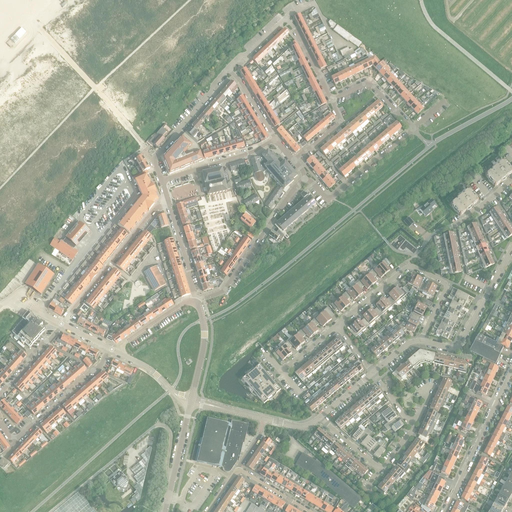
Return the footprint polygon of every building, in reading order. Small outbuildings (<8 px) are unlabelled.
[(62,0),(65,3),(62,6),(66,9),(74,0),(62,0)] [(311,14),(309,15),(310,18),(313,17),(318,14),(315,9),(311,14)] [(295,17),(298,24),(303,21),(306,20),(304,17),(302,18),(300,15),(295,17)] [(301,30),(307,28),(309,26),(306,20),(303,21),(298,24),(301,30)] [(26,32),(22,28),(11,39),(15,43),(26,32)] [(301,30),(304,37),(313,33),(311,30),(309,32),(307,28),(301,30)] [(284,29),(279,34),(283,39),(289,34),(284,29)] [(314,36),(313,33),(304,37),(308,43),(313,41),(311,38),(314,36)] [(328,33),(322,36),(324,40),(325,43),(331,40),(328,33)] [(279,34),(274,39),(278,44),(283,39),(279,34)] [(275,46),(278,44),(274,39),(268,44),(273,49),(272,49),(274,51),(277,48),(275,46)] [(331,40),(325,43),(327,46),(328,49),(334,46),(332,42),(331,40)] [(308,43),(311,50),(316,47),(319,46),(318,44),(317,42),(315,44),(313,41),(308,43)] [(270,51),(272,49),(273,49),(268,44),(263,49),(267,54),(268,54),(272,58),(273,57),(272,56),(273,55),(272,53),(270,51)] [(293,51),(295,54),(301,52),(297,45),(292,47),(292,48),(289,49),(290,53),(293,51)] [(319,46),(316,47),(311,50),(314,56),(320,54),(322,52),(319,46)] [(263,49),(258,54),(262,59),(267,54),(263,49)] [(295,54),(298,61),(304,58),(301,52),(295,54)] [(335,54),(332,56),(333,58),(335,62),(340,59),(340,58),(337,53),(335,54)] [(257,64),(262,59),(258,54),(253,59),(257,64)] [(314,56),(317,63),(323,60),(325,59),(324,56),(322,58),(320,54),(314,56)] [(276,61),(272,64),(273,65),(284,60),(287,59),(285,55),(282,57),(281,58),(280,57),(276,61)] [(367,57),(364,59),(368,68),(373,66),(375,69),(381,64),(374,57),(369,60),(367,57)] [(298,61),(301,67),(307,65),(304,58),(298,61)] [(364,59),(358,61),(363,70),(368,68),(364,59)] [(384,62),(386,60),(385,59),(382,61),(383,61),(381,64),(375,69),(379,73),(386,66),(384,64),(385,63),(384,62)] [(326,67),(323,60),(317,63),(321,69),(326,67)] [(358,61),(353,64),(358,73),(363,70),(358,61)] [(349,66),(350,68),(353,75),(358,73),(353,64),(349,66)] [(301,67),(305,74),(310,71),(307,65),(301,67)] [(272,66),(264,72),(269,77),(275,71),(272,66)] [(390,71),(386,66),(379,73),(383,77),(388,72),(390,71)] [(240,72),(244,78),(250,75),(248,71),(246,68),(240,72)] [(350,68),(345,71),(349,78),(353,75),(350,68)] [(313,78),(310,71),(305,74),(306,76),(308,80),(313,78)] [(345,71),(341,73),(340,73),(344,80),(349,78),(345,71)] [(383,77),(387,81),(394,74),(392,71),(391,72),(390,71),(388,72),(383,77)] [(336,75),(339,82),(344,80),(340,73),(336,75)] [(387,81),(390,85),(397,78),(398,78),(394,74),(387,81)] [(251,78),(250,75),(244,78),(248,84),(253,81),(255,80),(256,79),(254,76),(251,78)] [(277,75),(268,84),(269,86),(279,77),(277,75)] [(313,78),(308,80),(311,87),(317,84),(313,78)] [(398,78),(397,78),(390,85),(393,88),(399,83),(400,84),(402,82),(398,78)] [(232,81),(226,87),(230,91),(233,93),(238,87),(232,81)] [(248,84),(252,90),(257,87),(253,81),(248,84)] [(393,88),(397,92),(402,87),(400,84),(399,83),(393,88)] [(311,87),(313,90),(314,93),(320,91),(317,84),(311,87)] [(226,87),(220,94),(225,98),(230,91),(226,87)] [(259,90),(257,87),(252,90),(256,97),(261,93),(263,92),(261,88),(259,90)] [(397,92),(400,96),(406,90),(402,87),(397,92)] [(408,88),(406,90),(400,96),(404,99),(409,94),(408,92),(410,90),(408,88)] [(313,98),(316,97),(318,100),(323,97),(320,91),(314,93),(311,95),(313,98)] [(265,100),(261,93),(256,97),(259,103),(265,100)] [(226,99),(225,98),(220,94),(214,100),(221,106),(224,109),(226,107),(222,104),(226,99)] [(404,99),(407,103),(413,98),(409,94),(404,99)] [(235,102),(239,108),(241,107),(240,106),(246,102),(243,96),(236,100),(237,100),(235,102)] [(323,97),(318,100),(315,101),(318,107),(326,103),(323,97)] [(407,103),(410,107),(416,101),(413,98),(407,103)] [(217,110),(221,106),(214,100),(209,107),(219,116),(221,114),(217,110)] [(267,103),(265,100),(259,103),(263,109),(269,106),(268,105),(271,104),(269,101),(267,103)] [(416,102),(416,101),(410,107),(414,110),(422,103),(418,100),(416,102)] [(378,101),(374,104),(379,110),(383,107),(378,101)] [(242,114),(244,113),(244,112),(250,108),(246,102),(240,106),(241,107),(239,108),(242,114)] [(422,103),(414,110),(417,114),(423,109),(421,107),(424,105),(422,103)] [(374,104),(370,108),(375,113),(379,110),(374,104)] [(263,109),(267,115),(272,112),(269,106),(263,109)] [(217,119),(219,116),(209,107),(203,113),(208,117),(211,114),(217,119)] [(246,120),(248,119),(247,118),(254,114),(250,108),(244,112),(244,113),(246,116),(244,117),(246,120)] [(370,108),(366,111),(371,117),(375,113),(370,108)] [(366,111),(362,114),(367,120),(371,117),(366,111)] [(270,121),(271,121),(276,118),(274,115),(272,112),(267,115),(270,121)] [(329,112),(324,117),(329,123),(335,119),(329,112)] [(209,119),(208,117),(203,113),(197,120),(202,124),(205,120),(207,122),(209,119)] [(248,123),(249,125),(257,120),(254,114),(247,118),(248,119),(250,122),(248,123)] [(362,114),(358,117),(364,123),(367,120),(362,114)] [(358,117),(355,121),(360,126),(362,129),(366,126),(364,123),(358,117)] [(280,124),(276,118),(271,121),(275,128),(280,124)] [(320,123),(324,128),(327,125),(328,124),(329,123),(325,118),(322,121),(320,123)] [(192,127),(196,130),(202,124),(197,120),(191,126),(192,127)] [(249,134),(255,130),(255,129),(261,126),(257,120),(249,125),(249,126),(251,129),(247,131),(249,134)] [(318,121),(312,126),(318,133),(324,128),(320,123),(318,121)] [(360,127),(360,126),(355,121),(351,124),(357,131),(358,132),(362,129),(360,127)] [(396,122),(392,125),(397,131),(401,128),(396,122)] [(355,133),(357,131),(351,124),(347,127),(354,135),(355,137),(357,135),(355,133)] [(389,128),(388,129),(394,135),(397,131),(392,125),(389,128)] [(254,135),(255,137),(264,132),(261,126),(255,129),(255,130),(257,133),(254,135)] [(307,130),(309,133),(313,137),(316,134),(318,133),(312,126),(310,128),(307,130)] [(153,144),(157,148),(158,148),(165,139),(162,136),(167,131),(164,128),(162,127),(156,134),(158,136),(155,139),(153,137),(149,141),(153,144)] [(198,133),(196,130),(192,127),(187,132),(188,133),(187,134),(192,139),(196,135),(199,137),(201,135),(198,133)] [(277,131),(281,137),(286,133),(281,127),(277,131)] [(350,138),(354,135),(347,127),(343,130),(350,138)] [(388,129),(385,132),(390,138),(394,135),(388,129)] [(301,135),(303,137),(307,142),(311,139),(312,138),(313,137),(309,133),(307,130),(304,133),(301,135)] [(348,140),(350,138),(343,130),(339,134),(345,140),(347,138),(348,140)] [(286,142),(293,136),(292,135),(291,133),(288,131),(286,133),(281,137),(286,142)] [(381,135),(386,141),(390,138),(385,132),(383,133),(381,131),(379,133),(381,135)] [(264,132),(255,137),(256,139),(259,137),(262,141),(268,138),(264,132)] [(346,141),(345,140),(339,134),(336,137),(342,144),(346,141)] [(381,135),(377,138),(382,144),(386,141),(381,135)] [(164,157),(163,158),(169,174),(199,162),(203,160),(204,160),(203,158),(200,151),(186,157),(183,154),(192,145),(182,136),(164,157)] [(295,139),(293,137),(293,136),(286,142),(291,148),(297,143),(294,140),(295,139)] [(342,145),(342,144),(336,137),(332,140),(337,146),(339,144),(341,146),(342,145)] [(377,138),(373,142),(378,148),(382,144),(377,138)] [(234,140),(234,142),(236,141),(238,149),(245,147),(242,139),(238,141),(237,139),(234,140)] [(339,148),(337,146),(332,140),(328,143),(333,149),(335,148),(337,150),(339,148)] [(229,144),(231,151),(238,149),(236,141),(234,142),(231,143),(230,141),(227,142),(228,144),(229,144)] [(227,142),(220,144),(221,146),(222,146),(225,153),(231,151),(229,144),(228,144),(227,142)] [(299,145),(297,143),(291,148),(295,153),(307,144),(305,142),(302,144),(301,146),(300,144),(299,145)] [(373,142),(369,145),(374,151),(378,148),(373,142)] [(328,143),(324,146),(329,153),(333,149),(328,143)] [(214,146),(214,148),(216,148),(218,155),(225,153),(222,146),(221,146),(220,144),(214,146)] [(364,146),(366,148),(371,154),(374,151),(369,145),(368,146),(366,144),(364,146)] [(205,159),(211,157),(208,146),(206,147),(207,150),(202,152),(205,159)] [(210,146),(208,146),(211,157),(218,155),(216,148),(214,148),(211,149),(210,146)] [(329,153),(324,146),(320,150),(325,156),(327,154),(329,157),(331,155),(329,153)] [(366,148),(362,151),(367,157),(371,154),(366,148)] [(257,157),(251,159),(255,173),(256,179),(257,181),(258,182),(260,182),(261,182),(263,181),(264,179),(262,173),(267,169),(280,184),(278,186),(284,189),(294,181),(293,180),(297,176),(279,155),(277,157),(273,151),(270,154),(268,151),(262,156),(257,157)] [(362,151),(358,155),(363,160),(367,157),(362,151)] [(134,165),(136,167),(146,162),(142,155),(133,161),(131,156),(124,160),(127,166),(130,165),(131,167),(134,165)] [(358,155),(354,158),(359,164),(363,160),(358,155)] [(306,162),(310,166),(316,161),(312,157),(306,162)] [(354,158),(350,161),(355,167),(359,164),(354,158)] [(244,160),(237,162),(239,169),(246,167),(246,166),(244,160)] [(511,173),(511,172),(511,170),(510,167),(509,169),(506,165),(507,164),(505,162),(503,160),(502,161),(487,174),(485,175),(486,177),(488,179),(489,178),(493,182),(491,183),(493,185),(495,187),(496,185),(496,186),(503,180),(502,179),(504,177),(505,178),(511,173)] [(310,166),(313,169),(319,164),(316,161),(310,166)] [(350,161),(347,164),(352,170),(355,167),(350,161)] [(133,180),(142,177),(142,176),(149,174),(147,170),(150,169),(146,162),(136,167),(140,174),(132,177),(133,180)] [(231,171),(239,169),(237,162),(229,165),(231,171)] [(313,169),(316,173),(322,168),(319,164),(313,169)] [(347,164),(343,167),(348,173),(352,170),(347,164)] [(222,169),(222,168),(221,168),(221,167),(220,167),(220,168),(217,169),(217,168),(216,168),(217,169),(214,170),(214,169),(213,169),(213,170),(211,170),(210,170),(208,171),(208,170),(207,170),(207,171),(205,172),(205,171),(204,171),(204,172),(202,172),(206,188),(204,188),(205,192),(206,192),(206,193),(207,192),(208,195),(209,195),(210,195),(210,194),(213,194),(213,195),(214,194),(213,194),(215,193),(216,194),(217,194),(217,193),(219,192),(219,193),(220,193),(220,192),(222,192),(223,192),(223,191),(225,191),(226,192),(227,191),(226,191),(228,190),(227,189),(231,188),(227,168),(222,169)] [(344,177),(348,173),(343,167),(339,171),(344,177)] [(316,173),(319,177),(325,172),(322,168),(316,173)] [(319,177),(323,181),(329,176),(325,172),(319,177)] [(145,197),(133,211),(130,209),(127,212),(130,215),(120,226),(118,224),(118,225),(129,234),(148,212),(155,204),(155,203),(159,199),(156,193),(157,193),(153,184),(152,184),(148,175),(135,181),(138,180),(145,197)] [(323,181),(326,185),(332,180),(329,176),(323,181)] [(250,180),(243,182),(245,189),(252,186),(250,180)] [(335,184),(332,180),(326,185),(329,189),(335,184)] [(238,191),(245,189),(243,182),(236,185),(238,191)] [(278,186),(275,191),(280,195),(283,191),(283,190),(284,189),(278,186)] [(452,203),(450,205),(452,206),(454,208),(455,207),(458,211),(457,212),(458,214),(460,216),(462,215),(468,209),(467,208),(469,206),(470,208),(477,202),(478,201),(477,199),(475,197),(474,198),(471,194),(472,193),(470,191),(469,189),(467,191),(467,190),(452,203)] [(275,191),(270,198),(275,202),(280,195),(275,191)] [(310,195),(308,193),(306,195),(303,192),(301,194),(304,198),(306,200),(304,201),(310,208),(316,203),(310,196),(308,198),(307,197),(310,195)] [(256,194),(250,198),(253,204),(259,200),(256,194)] [(184,203),(176,205),(178,212),(186,210),(186,209),(188,209),(190,208),(199,205),(196,197),(193,198),(183,202),(184,203)] [(247,207),(253,204),(250,198),(244,202),(247,207)] [(270,198),(265,205),(271,209),(275,202),(270,198)] [(435,204),(432,200),(420,209),(426,216),(433,210),(431,208),(435,204)] [(304,201),(299,206),(305,212),(310,208),(304,201)] [(299,206),(294,210),(300,217),(305,212),(299,206)] [(489,212),(491,216),(500,211),(497,207),(489,212)] [(178,212),(181,219),(188,216),(186,210),(178,212)] [(294,210),(288,215),(294,222),(300,217),(294,210)] [(491,216),(494,220),(502,215),(500,211),(491,216)] [(251,228),(256,222),(252,219),(253,218),(251,217),(250,218),(246,214),(244,216),(241,213),(238,217),(251,228)] [(156,226),(159,222),(161,228),(168,225),(165,214),(158,217),(153,222),(156,226)] [(288,215),(283,219),(289,226),(294,222),(288,215)] [(494,220),(496,224),(505,218),(502,215),(494,220)] [(189,219),(188,216),(181,219),(183,226),(190,223),(192,223),(191,218),(189,219)] [(413,223),(409,217),(404,221),(409,227),(413,223)] [(496,224),(499,228),(507,222),(505,218),(496,224)] [(276,226),(279,230),(279,231),(281,233),(284,236),(285,237),(286,238),(286,239),(287,239),(289,237),(288,236),(283,231),(289,226),(283,219),(278,224),(276,226)] [(89,231),(79,222),(61,242),(55,237),(50,245),(72,260),(78,252),(74,249),(76,246),(77,246),(89,231)] [(499,228),(501,231),(510,226),(507,222),(499,228)] [(467,227),(468,231),(478,227),(476,223),(467,227)] [(153,231),(156,229),(151,225),(146,231),(150,234),(153,231)] [(183,228),(186,235),(193,233),(190,226),(183,228)] [(501,231),(504,235),(511,229),(510,226),(501,231)] [(480,231),(478,227),(468,231),(470,235),(480,231)] [(120,229),(117,233),(124,239),(127,235),(120,229)] [(504,241),(506,239),(511,235),(511,229),(504,235),(501,237),(504,241)] [(272,231),(269,235),(275,240),(276,241),(277,239),(278,238),(281,240),(284,236),(281,233),(279,231),(279,230),(276,233),(272,231)] [(141,235),(148,241),(151,237),(144,231),(141,235)] [(481,235),(480,231),(470,235),(472,239),(481,235)] [(186,235),(188,243),(195,240),(197,240),(195,232),(193,233),(186,235)] [(117,233),(114,236),(121,242),(124,239),(117,233)] [(145,245),(148,241),(141,235),(138,239),(145,245)] [(483,239),(481,235),(472,239),(469,240),(471,245),(483,239)] [(114,236),(111,240),(118,246),(121,242),(114,236)] [(245,237),(241,243),(247,247),(251,241),(245,237)] [(142,248),(145,245),(138,239),(135,242),(142,248)] [(414,253),(417,249),(404,239),(402,242),(400,240),(397,244),(395,242),(393,245),(398,249),(400,247),(405,251),(407,248),(414,253)] [(485,244),(483,239),(471,245),(473,249),(485,244)] [(118,246),(111,240),(108,244),(115,250),(118,246)] [(197,248),(195,240),(188,243),(190,250),(197,248)] [(132,246),(139,252),(142,248),(135,242),(132,246)] [(241,243),(237,248),(243,252),(247,247),(241,243)] [(108,244),(105,248),(112,254),(115,250),(108,244)] [(487,248),(485,244),(473,249),(475,253),(478,252),(487,248)] [(129,250),(136,256),(139,252),(132,246),(129,250)] [(112,254),(105,248),(102,251),(109,257),(112,254)] [(228,250),(230,252),(230,253),(232,254),(233,254),(239,258),(243,252),(237,248),(235,252),(232,250),(231,251),(229,249),(228,250)] [(489,252),(487,248),(478,252),(479,256),(489,252)] [(191,252),(193,259),(201,256),(200,253),(202,252),(201,249),(191,252)] [(133,260),(136,256),(129,250),(125,254),(133,260)] [(99,255),(106,261),(109,257),(102,251),(99,255)] [(490,256),(489,252),(479,256),(481,260),(490,256)] [(122,257),(130,263),(133,260),(125,254),(122,257)] [(209,254),(201,256),(193,259),(195,265),(203,263),(202,258),(205,257),(205,258),(209,257),(209,254)] [(226,259),(229,260),(235,264),(239,258),(233,254),(232,254),(230,257),(229,256),(226,259)] [(103,265),(106,261),(99,255),(95,259),(103,265)] [(492,260),(490,256),(481,260),(483,264),(492,260)] [(127,267),(130,263),(122,257),(119,261),(127,267)] [(229,260),(225,266),(231,270),(235,264),(229,260)] [(383,263),(379,267),(385,274),(390,271),(387,267),(389,265),(384,260),(382,262),(383,263)] [(494,264),(492,260),(483,264),(485,268),(494,264)] [(92,265),(99,271),(102,267),(95,261),(92,265)] [(124,271),(127,267),(119,261),(116,265),(124,271)] [(204,267),(203,263),(195,265),(197,272),(211,268),(215,266),(215,264),(207,266),(204,267)] [(38,265),(25,284),(41,294),(54,275),(38,265)] [(89,269),(96,275),(99,271),(92,265),(89,269)] [(152,267),(148,268),(149,270),(144,272),(155,291),(166,284),(161,276),(163,275),(160,265),(156,266),(152,268),(152,267)] [(226,276),(231,270),(225,266),(221,271),(226,276)] [(373,269),(371,271),(375,276),(378,275),(381,278),(385,274),(379,267),(374,270),(373,269)] [(212,270),(211,268),(197,272),(199,278),(207,276),(206,272),(209,271),(212,270)] [(93,278),(96,275),(89,269),(86,272),(93,278)] [(110,273),(118,279),(121,275),(113,269),(110,273)] [(364,275),(364,277),(365,278),(372,286),(376,282),(373,278),(375,276),(371,271),(369,273),(367,273),(364,275)] [(83,276),(90,282),(93,278),(86,272),(83,276)] [(110,273),(107,276),(115,282),(118,279),(110,273)] [(407,283),(412,286),(417,277),(412,274),(407,283)] [(210,275),(207,276),(199,278),(201,285),(215,281),(214,278),(211,279),(210,275)] [(87,286),(90,282),(83,276),(80,280),(87,286)] [(115,282),(107,276),(104,280),(112,286),(115,282)] [(360,280),(357,282),(362,288),(364,286),(367,289),(372,286),(365,278),(364,277),(362,276),(359,279),(360,280)] [(416,289),(419,291),(423,284),(420,283),(422,280),(417,277),(412,286),(417,288),(416,289)] [(84,289),(87,286),(80,280),(77,283),(84,289)] [(104,280),(101,284),(109,290),(112,286),(104,280)] [(216,283),(215,281),(201,285),(203,292),(213,288),(212,284),(216,283)] [(356,286),(352,289),(359,297),(363,293),(360,289),(362,288),(357,282),(355,284),(356,286)] [(426,296),(427,293),(432,285),(427,282),(425,286),(423,284),(419,291),(422,292),(422,293),(422,294),(423,294),(426,296)] [(77,283),(74,287),(81,293),(84,289),(77,283)] [(105,293),(109,290),(101,284),(98,287),(105,293)] [(437,287),(432,285),(427,293),(432,296),(437,287)] [(81,293),(74,287),(71,291),(78,297),(81,293)] [(95,291),(102,297),(105,293),(98,287),(95,291)] [(397,287),(393,291),(400,300),(407,294),(402,289),(400,290),(397,287)] [(347,291),(344,293),(349,299),(351,297),(354,301),(359,297),(352,289),(348,293),(347,291)] [(454,297),(452,301),(458,304),(463,293),(457,290),(456,294),(452,291),(450,295),(454,297)] [(78,297),(71,291),(68,295),(75,301),(78,297)] [(99,301),(102,297),(95,291),(92,295),(99,301)] [(391,298),(389,299),(394,305),(400,300),(393,291),(389,294),(391,298)] [(343,297),(339,300),(345,308),(350,304),(347,301),(349,299),(344,293),(342,295),(343,297)] [(469,296),(463,293),(458,304),(463,307),(465,303),(470,305),(471,302),(467,299),(469,296)] [(75,301),(68,295),(64,299),(72,305),(75,301)] [(96,305),(99,301),(92,295),(89,299),(96,305)] [(165,299),(162,301),(167,309),(174,304),(169,298),(166,300),(165,299)] [(384,298),(380,302),(387,310),(394,305),(389,299),(387,301),(384,298)] [(96,305),(89,299),(86,303),(93,309),(96,305)] [(48,308),(54,312),(58,306),(59,303),(53,300),(52,302),(48,308)] [(341,312),(345,308),(339,300),(335,304),(333,302),(331,305),(335,310),(338,308),(341,312)] [(424,303),(423,302),(418,300),(416,303),(417,304),(415,308),(424,313),(426,308),(423,306),(424,303)] [(155,306),(156,307),(160,313),(167,309),(162,301),(158,304),(155,306)] [(448,308),(446,312),(452,315),(458,304),(452,301),(450,304),(446,302),(444,306),(448,308)] [(378,308),(376,310),(381,316),(387,310),(380,302),(376,305),(378,308)] [(76,324),(83,327),(86,321),(84,320),(85,317),(80,315),(82,312),(84,314),(89,308),(84,304),(80,310),(79,310),(76,314),(80,317),(76,324)] [(462,310),(463,307),(458,304),(452,315),(458,318),(460,314),(464,316),(466,312),(462,310)] [(64,310),(58,306),(54,312),(61,316),(64,310)] [(152,308),(149,310),(154,318),(160,313),(156,307),(152,309),(152,308)] [(327,307),(319,314),(327,323),(331,320),(330,318),(334,315),(327,307)] [(421,318),(424,313),(415,308),(414,307),(414,308),(413,308),(412,309),(412,310),(411,311),(411,312),(410,315),(416,318),(418,316),(421,318)] [(142,315),(143,315),(148,322),(154,318),(149,310),(148,309),(145,312),(142,315)] [(371,309),(367,312),(374,321),(381,316),(376,310),(374,312),(371,309)] [(16,335),(17,336),(19,338),(22,341),(21,341),(24,344),(25,343),(30,347),(37,339),(45,330),(43,328),(46,325),(47,325),(42,321),(43,322),(41,323),(39,321),(40,321),(31,313),(31,314),(28,311),(22,318),(24,319),(12,332),(16,335)] [(365,319),(363,321),(368,327),(374,321),(367,312),(363,316),(365,319)] [(443,319),(441,323),(447,326),(452,315),(446,312),(445,315),(441,313),(439,316),(443,319)] [(323,327),(327,323),(319,314),(313,320),(317,325),(319,323),(323,327)] [(136,319),(137,320),(141,327),(148,322),(143,315),(140,318),(139,317),(136,319)] [(415,321),(416,318),(410,315),(406,322),(416,328),(419,323),(415,321)] [(456,321),(458,318),(452,315),(447,326),(452,328),(454,324),(459,327),(461,323),(456,321)] [(86,321),(83,327),(90,331),(93,324),(90,323),(91,321),(88,319),(86,321)] [(128,322),(129,323),(135,331),(141,327),(137,320),(133,322),(133,321),(132,322),(131,320),(128,322)] [(315,327),(317,325),(313,320),(306,325),(314,334),(318,331),(315,327)] [(359,320),(354,323),(362,332),(368,327),(363,321),(361,323),(359,320)] [(414,333),(416,328),(406,322),(404,327),(401,325),(399,326),(404,332),(407,329),(414,333)] [(485,330),(488,326),(485,324),(485,323),(483,322),(480,328),(485,330)] [(511,325),(506,322),(503,327),(511,331),(511,325)] [(123,328),(124,329),(128,335),(135,331),(129,323),(126,325),(127,325),(123,328)] [(355,337),(362,332),(354,323),(350,327),(353,330),(350,332),(355,337)] [(439,335),(441,336),(447,326),(441,323),(439,326),(435,324),(433,327),(438,329),(435,333),(436,334),(439,335)] [(90,331),(96,334),(99,328),(93,324),(90,331)] [(104,335),(105,336),(109,329),(101,325),(99,328),(96,334),(103,337),(104,335)] [(309,338),(314,334),(306,325),(299,331),(304,337),(306,335),(309,338)] [(392,328),(394,330),(400,337),(404,334),(398,327),(396,325),(392,328)] [(451,332),(452,328),(447,326),(441,336),(447,339),(449,335),(453,337),(455,334),(451,332)] [(501,332),(503,333),(511,337),(511,331),(503,327),(501,332)] [(117,332),(118,333),(122,340),(128,335),(124,329),(121,331),(120,330),(117,332)] [(394,330),(390,334),(396,341),(400,337),(394,330)] [(302,338),(304,337),(299,331),(293,337),(300,346),(305,342),(302,338)] [(116,344),(122,340),(118,333),(115,335),(114,334),(111,337),(108,335),(106,339),(116,344)] [(511,337),(503,333),(501,338),(511,343),(511,340),(511,337)] [(63,342),(67,344),(70,337),(64,334),(61,340),(63,342)] [(390,334),(386,337),(392,344),(396,341),(390,334)] [(495,342),(479,334),(470,351),(496,364),(504,346),(498,344),(498,343),(495,342)] [(67,344),(74,347),(77,340),(70,337),(67,344)] [(296,349),(300,346),(293,337),(286,342),(291,348),(293,346),(296,349)] [(386,337),(382,340),(388,347),(392,344),(386,337)] [(508,349),(511,343),(501,338),(500,339),(498,337),(495,342),(498,343),(498,344),(504,346),(508,349)] [(334,339),(331,341),(339,350),(340,350),(341,351),(342,351),(345,349),(345,348),(344,346),(343,345),(345,343),(342,339),(340,341),(337,338),(335,339),(334,339)] [(74,347),(80,350),(83,344),(77,340),(74,347)] [(382,340),(379,343),(384,350),(388,347),(382,340)] [(329,345),(328,346),(334,354),(339,350),(331,341),(328,344),(329,345)] [(289,350),(291,348),(286,342),(279,348),(287,357),(292,353),(289,350)] [(379,343),(375,347),(380,354),(384,350),(379,343)] [(86,353),(87,353),(90,347),(83,344),(80,350),(82,351),(81,354),(84,356),(86,353)] [(50,346),(46,351),(52,357),(53,356),(57,352),(50,346)] [(325,346),(322,349),(330,358),(334,354),(328,346),(326,347),(325,346)] [(99,352),(90,347),(87,353),(95,358),(99,352)] [(376,357),(380,354),(375,347),(371,350),(376,357)] [(283,361),(287,357),(279,348),(273,353),(277,359),(280,357),(283,361)] [(320,352),(318,354),(325,362),(330,358),(322,349),(319,352),(320,352)] [(14,351),(13,353),(22,361),(26,356),(21,351),(18,355),(14,351)] [(55,358),(53,356),(52,357),(46,351),(41,356),(48,362),(49,361),(51,358),(54,360),(55,358)] [(420,351),(407,361),(407,362),(413,368),(415,366),(416,367),(419,364),(425,363),(430,364),(430,363),(433,364),(434,363),(436,355),(420,351)] [(9,359),(10,360),(17,366),(22,361),(13,353),(12,354),(14,356),(11,358),(10,357),(9,359)] [(316,354),(313,357),(321,366),(325,362),(318,354),(317,355),(316,354)] [(51,363),(49,361),(48,362),(41,356),(37,361),(43,367),(44,366),(47,363),(49,365),(51,363)] [(311,360),(309,361),(316,370),(321,366),(313,357),(310,359),(311,360)] [(0,362),(6,367),(7,366),(13,371),(17,366),(10,360),(9,362),(4,358),(3,360),(2,359),(0,362)] [(88,367),(92,364),(87,358),(83,361),(88,367)] [(110,365),(117,369),(120,363),(114,359),(110,365)] [(46,368),(44,366),(43,367),(37,361),(32,366),(39,372),(40,371),(42,368),(45,370),(46,368)] [(307,362),(304,364),(312,374),(316,370),(309,361),(308,363),(307,362)] [(458,369),(457,371),(466,373),(468,364),(465,363),(465,362),(460,361),(458,369)] [(357,362),(353,365),(359,372),(363,369),(357,362)] [(407,362),(403,365),(409,371),(413,368),(407,362)] [(120,363),(117,369),(119,370),(124,372),(127,366),(120,363)] [(489,363),(487,369),(496,373),(496,372),(497,373),(498,370),(497,370),(499,367),(489,363)] [(76,366),(73,368),(75,369),(76,368),(81,374),(86,369),(81,364),(77,367),(76,366)] [(242,379),(264,404),(268,400),(267,399),(275,392),(276,394),(281,390),(259,364),(255,368),(256,369),(248,376),(247,375),(242,379)] [(301,368),(300,369),(307,377),(312,374),(304,364),(301,367),(301,368)] [(353,365),(349,368),(355,375),(359,372),(353,365)] [(403,365),(399,368),(405,375),(409,371),(403,365)] [(4,370),(2,368),(1,370),(8,376),(13,371),(7,366),(6,367),(4,370)] [(42,373),(40,371),(39,372),(32,366),(28,371),(34,377),(35,376),(38,373),(40,375),(42,373)] [(134,369),(127,366),(123,374),(127,376),(125,382),(130,384),(135,374),(132,373),(134,369)] [(71,370),(68,372),(70,374),(71,373),(76,379),(81,374),(76,368),(75,369),(72,371),(71,370)] [(349,368),(345,372),(351,379),(355,375),(349,368)] [(398,374),(395,377),(399,382),(402,379),(401,378),(405,375),(399,368),(395,371),(398,374)] [(302,381),(307,377),(300,369),(299,370),(298,369),(294,372),(302,381)] [(487,369),(484,374),(493,379),(496,373),(487,369)] [(0,370),(0,378),(3,382),(8,376),(1,370),(0,370)] [(343,370),(339,373),(347,382),(351,379),(345,372),(343,370)] [(28,371),(24,376),(30,382),(31,381),(33,383),(37,378),(35,376),(34,377),(28,371)] [(103,371),(98,375),(103,382),(105,384),(111,378),(108,377),(103,371)] [(66,374),(63,376),(64,378),(65,377),(70,383),(76,379),(71,373),(70,374),(67,376),(66,374)] [(335,376),(337,378),(343,385),(347,382),(339,373),(335,376)] [(485,378),(484,381),(491,384),(493,379),(484,374),(483,377),(485,378)] [(98,375),(93,380),(98,386),(103,382),(98,375)] [(24,376),(19,381),(25,387),(26,386),(29,383),(31,385),(32,384),(33,383),(31,381),(30,382),(24,376)] [(60,379),(58,381),(59,383),(60,382),(65,387),(70,383),(65,377),(64,378),(62,381),(60,379)] [(337,378),(333,382),(339,388),(343,385),(337,378)] [(440,381),(439,382),(449,387),(452,382),(444,378),(442,382),(440,381)] [(93,380),(88,384),(93,390),(98,386),(93,380)] [(328,383),(329,385),(335,392),(339,388),(333,382),(332,380),(328,383)] [(482,384),(481,386),(488,390),(491,384),(484,381),(482,380),(480,383),(482,384)] [(19,381),(15,386),(16,387),(21,392),(25,388),(27,390),(29,388),(26,386),(25,387),(19,381)] [(55,383),(52,386),(54,387),(55,387),(60,392),(62,391),(65,387),(60,382),(59,383),(57,385),(55,383)] [(440,385),(439,388),(447,392),(449,387),(439,382),(438,384),(440,385)] [(88,384),(82,389),(88,395),(93,390),(88,384)] [(329,385),(325,388),(331,395),(335,392),(329,385)] [(320,389),(322,391),(327,398),(331,395),(325,388),(324,386),(320,389)] [(487,393),(488,390),(481,386),(478,392),(477,392),(476,394),(482,397),(483,394),(486,396),(486,395),(487,393)] [(50,388),(47,390),(49,392),(50,391),(55,397),(56,395),(60,392),(55,387),(54,387),(51,390),(50,388)] [(376,387),(372,391),(378,398),(382,394),(376,387)] [(435,390),(434,392),(445,397),(445,396),(447,398),(449,393),(447,392),(439,388),(437,391),(435,390)] [(85,397),(88,395),(82,389),(77,393),(83,399),(84,401),(87,399),(85,397)] [(45,392),(42,395),(43,396),(44,396),(49,401),(51,400),(55,397),(50,391),(49,392),(46,394),(45,392)] [(322,391),(318,395),(323,402),(327,398),(322,391)] [(380,400),(378,398),(372,391),(368,394),(376,403),(380,400)] [(436,395),(434,398),(443,402),(445,397),(434,392),(434,394),(436,395)] [(78,404),(83,399),(77,393),(72,397),(78,404)] [(372,407),(376,403),(368,394),(364,398),(370,405),(370,404),(372,407)] [(318,395),(314,398),(320,405),(323,402),(318,395)] [(39,397),(37,399),(38,401),(39,400),(44,406),(46,404),(49,401),(44,396),(43,396),(41,399),(39,397)] [(75,406),(78,404),(72,397),(67,402),(73,408),(74,410),(77,408),(75,406)] [(0,406),(3,410),(9,404),(13,401),(10,398),(7,402),(4,399),(0,403),(0,406)] [(314,398),(310,401),(316,408),(320,405),(314,398)] [(364,398),(360,401),(365,408),(367,410),(372,407),(370,405),(364,398)] [(431,400),(430,402),(440,407),(443,402),(434,398),(433,401),(431,400)] [(475,399),(472,405),(480,409),(482,403),(479,401),(476,400),(475,399)] [(34,401),(31,404),(33,406),(34,405),(39,410),(41,409),(44,406),(39,400),(38,401),(36,403),(34,401)] [(312,412),(316,408),(310,401),(306,405),(312,412)] [(360,401),(356,405),(361,411),(365,408),(360,401)] [(68,412),(73,408),(67,402),(62,406),(68,412)] [(438,412),(440,407),(430,402),(429,403),(431,404),(430,408),(438,412)] [(3,410),(8,414),(14,409),(9,404),(3,410)] [(471,408),(470,411),(477,414),(480,409),(472,405),(470,404),(469,407),(471,408)] [(27,407),(33,414),(34,415),(35,414),(39,410),(34,405),(33,406),(30,408),(28,405),(27,407)] [(356,405),(351,408),(357,415),(361,411),(356,405)] [(381,414),(384,419),(393,412),(390,407),(388,409),(386,407),(375,415),(377,417),(381,414)] [(60,408),(55,412),(60,419),(61,419),(63,421),(65,419),(63,417),(66,414),(60,408)] [(351,408),(347,412),(353,418),(355,421),(359,417),(357,415),(351,408)] [(8,414),(12,419),(18,414),(14,409),(8,414)] [(425,412),(424,414),(437,420),(440,415),(429,410),(427,413),(425,412)] [(470,411),(467,416),(475,420),(477,414),(470,411)] [(55,412),(50,417),(55,423),(60,419),(55,412)] [(347,412),(343,415),(349,422),(353,418),(347,412)] [(397,416),(393,412),(384,419),(388,423),(383,426),(385,428),(396,420),(394,418),(397,416)] [(505,412),(502,418),(508,421),(511,415),(505,412)] [(23,419),(18,414),(12,419),(17,424),(23,419)] [(426,416),(424,420),(435,425),(437,420),(424,414),(424,415),(426,416)] [(343,415),(339,419),(345,425),(349,422),(343,415)] [(467,416),(465,422),(472,425),(475,420),(467,416)] [(50,417),(45,421),(50,428),(51,427),(55,423),(50,417)] [(191,461),(221,468),(221,467),(222,468),(223,469),(223,471),(225,472),(226,472),(226,473),(228,473),(230,472),(231,471),(236,463),(236,462),(237,461),(238,458),(238,456),(239,456),(240,457),(241,452),(241,451),(242,451),(243,445),(242,445),(243,443),(243,441),(244,442),(245,441),(246,433),(248,424),(232,420),(231,424),(205,418),(205,419),(204,423),(203,428),(202,432),(201,433),(202,433),(201,437),(200,437),(200,438),(201,438),(200,442),(196,441),(191,461)] [(502,418),(499,424),(505,427),(508,429),(509,426),(507,425),(508,421),(502,418)] [(341,429),(345,425),(339,419),(335,422),(341,429)] [(398,423),(396,420),(385,428),(387,431),(391,428),(395,432),(403,426),(400,421),(398,423)] [(420,422),(420,423),(433,430),(435,425),(424,420),(423,423),(420,422)] [(52,429),(51,427),(50,428),(45,421),(40,426),(47,434),(52,429)] [(472,425),(465,422),(462,421),(461,424),(463,425),(461,430),(465,432),(466,430),(469,431),(472,425)] [(421,426),(420,429),(428,433),(431,435),(433,430),(420,423),(419,425),(421,426)] [(499,424),(496,430),(503,433),(504,429),(505,427),(499,424)] [(359,438),(361,440),(369,430),(367,428),(365,430),(361,427),(360,429),(359,428),(352,437),(357,441),(359,438)] [(37,428),(32,434),(37,438),(42,433),(37,428)] [(313,435),(317,439),(325,430),(323,429),(322,431),(319,429),(313,435)] [(427,436),(428,433),(420,429),(418,433),(416,432),(415,433),(423,437),(422,440),(426,442),(428,437),(427,436)] [(326,431),(325,430),(317,439),(321,442),(327,435),(324,433),(326,431)] [(372,432),(369,430),(361,440),(363,442),(361,444),(365,448),(372,439),(368,436),(372,432)] [(496,430),(493,436),(500,439),(503,433),(496,430)] [(35,440),(37,438),(32,434),(27,439),(32,443),(35,445),(38,442),(35,440)] [(329,437),(327,435),(321,442),(325,445),(332,437),(331,435),(329,437)] [(493,436),(490,442),(497,445),(498,441),(501,442),(502,440),(500,439),(493,436)] [(332,440),(334,438),(332,437),(325,445),(323,448),(328,452),(330,449),(329,449),(335,442),(332,440)] [(266,438),(262,443),(270,448),(272,446),(270,444),(271,442),(266,438)] [(412,440),(411,441),(421,448),(424,444),(417,438),(414,441),(412,440)] [(27,439),(23,444),(27,448),(32,443),(27,439)] [(376,443),(372,439),(365,448),(369,451),(371,449),(373,451),(382,441),(380,439),(376,443)] [(464,442),(461,440),(457,439),(456,441),(454,440),(452,443),(462,448),(464,442)] [(10,447),(5,441),(0,445),(0,448),(1,448),(4,451),(10,447)] [(384,443),(382,441),(373,451),(375,453),(373,455),(378,459),(385,450),(381,447),(384,443)] [(412,444),(410,447),(417,453),(419,454),(423,450),(421,448),(411,441),(410,443),(412,444)] [(497,450),(497,449),(495,448),(497,445),(490,442),(487,447),(496,452),(497,450)] [(269,450),(270,448),(262,443),(259,448),(265,451),(267,449),(269,450)] [(449,449),(452,450),(459,453),(462,448),(452,443),(449,449)] [(23,444),(18,449),(23,453),(27,448),(23,444)] [(331,450),(335,454),(342,445),(341,444),(339,446),(337,444),(331,450)] [(344,446),(342,445),(335,454),(339,457),(344,450),(342,448),(344,446)] [(138,463),(131,469),(136,476),(133,478),(139,484),(134,488),(136,491),(134,493),(135,494),(136,496),(134,498),(136,501),(137,502),(139,500),(140,500),(151,449),(150,447),(147,449),(145,451),(146,452),(143,454),(141,456),(143,459),(139,463),(138,463)] [(406,448),(405,450),(414,457),(417,453),(410,447),(408,450),(406,448)] [(487,447),(484,453),(490,457),(492,453),(495,455),(495,454),(496,452),(487,447)] [(259,448),(256,452),(261,456),(265,451),(259,448)] [(18,449),(13,454),(18,458),(23,453),(18,449)] [(347,453),(344,450),(339,457),(342,461),(350,452),(349,451),(347,453)] [(406,453),(404,456),(411,461),(414,457),(405,450),(404,451),(406,453)] [(452,450),(449,455),(457,459),(459,453),(452,450)] [(256,452),(252,457),(258,461),(260,459),(261,456),(256,452)] [(351,453),(350,452),(342,461),(346,464),(352,457),(350,455),(351,453)] [(299,459),(295,465),(310,474),(312,473),(326,485),(332,490),(354,508),(359,502),(361,499),(362,498),(334,473),(317,459),(316,459),(315,461),(314,460),(302,453),(301,456),(299,459)] [(13,463),(18,458),(13,454),(8,459),(13,463)] [(449,455),(447,461),(454,464),(457,459),(449,455)] [(399,457),(398,459),(407,466),(409,467),(413,463),(411,461),(404,456),(401,459),(399,457)] [(252,457),(249,462),(255,466),(258,461),(252,457)] [(355,459),(352,457),(346,464),(345,466),(348,469),(358,458),(356,457),(355,459)] [(482,457),(479,463),(486,466),(489,460),(482,457)] [(359,460),(358,458),(348,469),(352,473),(354,471),(360,464),(357,462),(359,460)] [(0,465),(3,469),(8,464),(3,459),(0,461),(0,465)] [(407,466),(398,459),(397,460),(399,461),(397,464),(403,469),(403,470),(406,472),(410,467),(407,466)] [(447,461),(444,467),(452,470),(454,464),(447,461)] [(255,466),(249,462),(246,466),(252,470),(253,468),(256,470),(257,467),(255,466)] [(479,463),(476,469),(483,472),(485,474),(488,468),(486,466),(479,463)] [(362,466),(360,464),(354,471),(358,474),(365,465),(364,464),(362,466)] [(260,475),(265,478),(270,469),(270,468),(265,465),(260,475)] [(367,466),(365,465),(358,474),(362,477),(368,471),(365,468),(367,466)] [(393,469),(391,468),(390,469),(399,477),(399,476),(401,478),(405,474),(401,470),(400,470),(395,466),(393,469)] [(452,470),(444,467),(442,466),(442,468),(440,468),(438,471),(441,473),(440,475),(446,477),(447,475),(449,476),(452,470)] [(272,470),(270,469),(265,478),(270,481),(270,480),(271,479),(274,473),(275,471),(273,469),(272,470)] [(391,472),(388,475),(395,481),(399,477),(390,469),(389,470),(391,472)] [(476,469),(473,475),(480,478),(483,472),(476,469)] [(430,471),(423,478),(426,479),(427,479),(430,481),(434,473),(431,472),(430,471)] [(126,489),(129,482),(128,482),(127,480),(121,472),(111,480),(117,487),(119,486),(120,488),(126,489)] [(277,474),(274,473),(271,479),(276,482),(280,474),(278,473),(277,474)] [(285,477),(280,474),(276,482),(281,485),(284,479),(285,477)] [(384,476),(383,477),(391,485),(395,481),(388,475),(386,477),(384,476)] [(481,482),(482,480),(480,478),(473,475),(470,481),(479,485),(481,482)] [(440,476),(439,479),(436,484),(443,488),(446,482),(444,481),(445,479),(440,476)] [(239,477),(235,481),(241,485),(245,481),(239,477)] [(384,480),(381,483),(388,489),(391,485),(383,477),(382,478),(384,480)] [(287,480),(284,479),(281,485),(286,488),(291,479),(288,478),(287,480)] [(296,482),(291,479),(286,488),(291,491),(296,482)] [(241,485),(235,481),(232,486),(238,490),(239,488),(242,490),(243,487),(241,485)] [(478,488),(479,485),(470,481),(467,487),(474,490),(475,486),(478,488)] [(291,491),(296,494),(301,485),(296,482),(291,491)] [(384,493),(388,489),(381,483),(379,486),(377,484),(376,485),(379,488),(377,491),(382,495),(384,493)] [(436,484),(433,490),(440,493),(443,488),(436,484)] [(303,487),(301,485),(296,494),(301,497),(304,491),(302,490),(303,487)] [(511,489),(505,485),(502,490),(511,495),(511,489)] [(232,486),(229,491),(235,495),(238,490),(232,486)] [(253,496),(255,497),(260,489),(255,486),(252,492),(254,493),(253,496)] [(472,493),(475,494),(475,493),(476,491),(467,487),(464,493),(471,496),(472,493)] [(259,496),(262,498),(265,492),(260,489),(255,497),(257,498),(259,496)] [(306,492),(304,491),(301,497),(305,500),(310,492),(308,490),(306,492)] [(433,490),(430,495),(438,499),(440,493),(433,490)] [(511,495),(502,490),(500,494),(510,499),(511,495)] [(229,491),(226,496),(231,500),(235,495),(229,491)] [(310,491),(310,492),(305,500),(310,503),(314,497),(315,494),(310,491)] [(95,511),(79,492),(54,511),(95,511)] [(263,502),(265,503),(270,495),(265,492),(262,498),(264,499),(263,502)] [(467,502),(469,499),(472,500),(473,497),(471,496),(464,493),(461,499),(467,502)] [(500,494),(497,498),(507,504),(510,499),(500,494)] [(269,502),(272,503),(275,498),(270,495),(265,503),(267,504),(269,502)] [(430,495),(428,501),(435,504),(438,499),(430,495)] [(230,502),(231,500),(226,496),(222,500),(230,506),(232,507),(233,504),(230,502)] [(319,500),(314,497),(310,503),(315,506),(319,500)] [(320,497),(319,500),(315,506),(320,509),(324,503),(321,501),(322,499),(320,497)] [(273,508),(275,509),(280,501),(275,498),(272,503),(274,505),(273,508)] [(404,498),(398,506),(400,508),(406,500),(404,498)] [(497,498),(495,503),(505,508),(507,504),(497,498)] [(229,508),(230,506),(222,500),(219,505),(225,509),(227,506),(229,508)] [(324,503),(320,509),(325,511),(330,503),(325,500),(324,503)] [(432,510),(435,504),(428,501),(425,500),(421,508),(426,511),(429,511),(430,509),(432,510)] [(285,504),(280,501),(275,509),(277,510),(279,508),(282,509),(285,504)] [(457,501),(453,509),(459,511),(464,504),(457,501)] [(332,505),(330,503),(325,511),(331,511),(334,509),(331,507),(332,505)] [(495,503),(492,507),(501,511),(502,511),(505,508),(495,503)]
